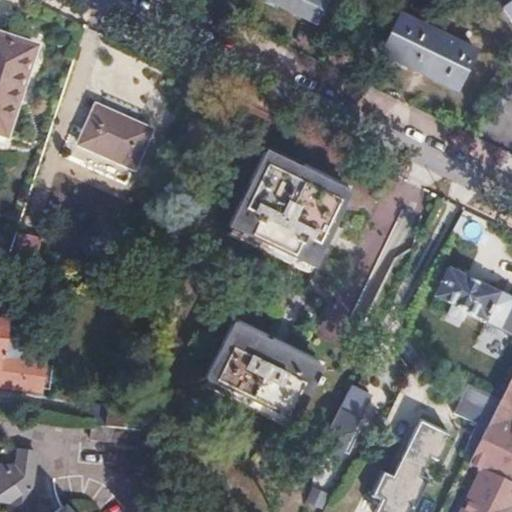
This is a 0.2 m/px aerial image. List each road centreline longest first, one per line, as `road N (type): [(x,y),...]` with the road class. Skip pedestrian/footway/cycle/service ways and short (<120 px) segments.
road 1 (residential): [(511,194),(108,0)]
road 2 (unknown): [(462,170),(402,311),(404,338),(420,366),(397,428)]
